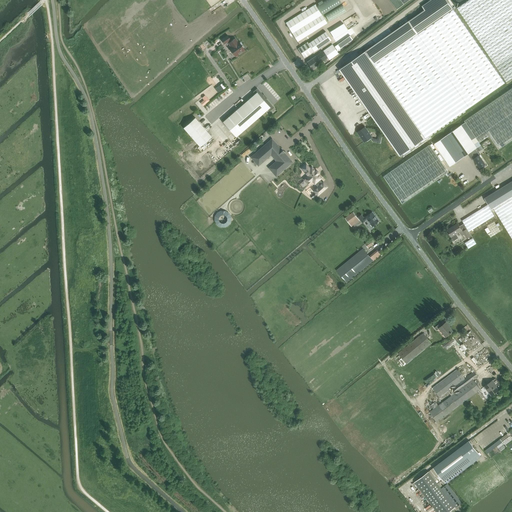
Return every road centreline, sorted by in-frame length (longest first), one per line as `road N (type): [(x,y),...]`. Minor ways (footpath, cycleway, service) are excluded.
road 1 (unknown): [(58,0),(61,40),(91,100),(159,429),(196,486),(224,511)]
road 2 (unclassified): [(410,236),(242,0)]
road 3 (unclassified): [(511,369),(410,236)]
road 4 (unknown): [(504,413),(411,478),(424,511)]
road 5 (unclassified): [(410,236),(511,166)]
